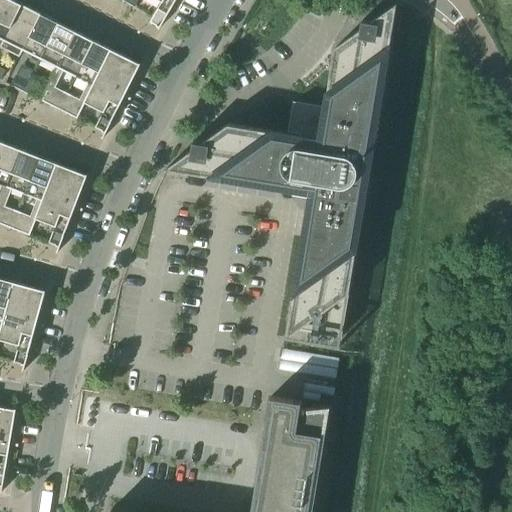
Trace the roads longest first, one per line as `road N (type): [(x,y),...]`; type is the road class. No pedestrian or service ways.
road 1 (residential): [(183,66),(53,0)]
road 2 (residential): [(128,170),(0,122)]
road 3 (unclassified): [(511,99),(440,0)]
road 4 (residential): [(60,401),(87,283)]
road 5 (residential): [(87,283),(128,170)]
